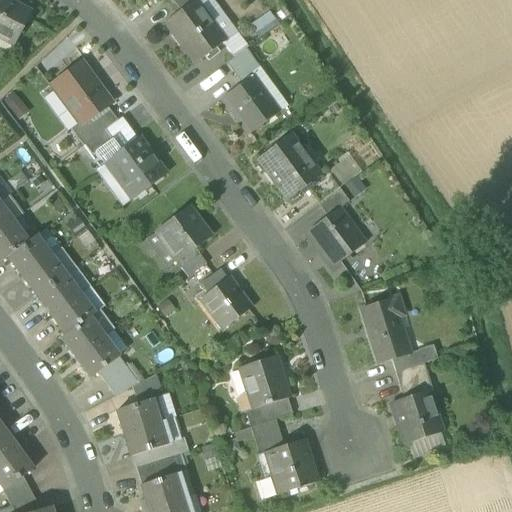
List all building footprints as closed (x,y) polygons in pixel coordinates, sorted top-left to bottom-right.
[(0,0),(0,37),(14,45),(29,15),(0,0)] [(196,0),(171,0),(179,11),(193,1),(193,2),(196,0)] [(196,0),(193,2),(223,43),(235,34),(209,0),(196,0)] [(164,22),(195,64),(221,45),(223,43),(193,2),(193,1),(179,11),(164,22)] [(268,13),(248,28),(257,41),(278,26),(268,13)] [(246,50),(235,34),(223,43),(221,45),(232,60),(246,50)] [(225,65),(238,82),(249,73),(258,67),(246,50),(232,60),(225,65)] [(79,125),(80,127),(106,108),(111,105),(81,65),(50,87),(54,93),(72,116),(75,114),(82,123),(79,125)] [(249,73),(251,76),(278,113),(287,106),(258,67),(249,73)] [(221,98),(248,135),(278,113),(251,76),(221,98)] [(72,116),(54,93),(43,101),(67,134),(70,132),(79,125),(72,116)] [(17,98),(5,106),(16,122),(28,114),(17,98)] [(82,148),(83,148),(104,132),(117,123),(106,108),(80,127),(79,125),(70,132),(82,148)] [(72,116),(79,125),(82,123),(75,114),(72,116)] [(117,123),(104,132),(120,153),(137,140),(122,119),(117,123)] [(105,164),(120,153),(104,132),(83,148),(99,170),(106,165),(105,164)] [(256,160),(286,201),(303,189),(319,177),(302,154),(307,150),(294,132),(256,160)] [(105,164),(106,165),(132,201),(164,177),(137,140),(120,153),(105,164)] [(348,157),(328,172),(340,188),(343,187),(355,178),(360,174),(348,157)] [(122,208),(132,201),(106,165),(99,170),(95,172),(122,208)] [(20,173),(7,183),(14,193),(28,183),(20,173)] [(303,189),(316,207),(337,191),(325,173),(319,177),(303,189)] [(366,192),(355,178),(343,187),(353,201),(366,192)] [(0,203),(9,197),(11,195),(0,180),(0,203)] [(348,204),(337,191),(316,207),(325,219),(337,210),(338,211),(348,204)] [(9,197),(0,203),(0,208),(12,224),(23,216),(9,197)] [(0,232),(12,224),(0,208),(0,232)] [(177,261),(177,262),(209,239),(187,209),(155,232),(156,234),(177,261)] [(307,232),(334,267),(363,246),(338,211),(337,210),(325,219),(307,232)] [(75,218),(63,227),(73,240),(85,231),(75,218)] [(0,263),(5,259),(26,244),(12,224),(0,232),(0,263)] [(44,231),(33,239),(48,259),(59,251),(44,231)] [(177,261),(156,234),(145,242),(165,270),(177,261)] [(5,259),(21,280),(48,259),(33,239),(26,244),(5,259)] [(59,251),(48,259),(63,278),(73,271),(74,269),(60,250),(59,251)] [(180,268),(188,279),(206,265),(198,254),(180,268)] [(21,280),(35,299),(63,278),(48,259),(21,280)] [(202,281),(209,290),(226,278),(219,268),(202,281)] [(73,271),(63,278),(78,297),(87,290),(73,271)] [(209,313),(221,329),(251,308),(249,306),(247,308),(238,296),(240,294),(228,277),(226,278),(209,290),(203,295),(214,310),(209,313)] [(49,318),(78,297),(63,278),(35,299),(49,318)] [(87,290),(78,297),(92,316),(97,313),(102,309),(87,290)] [(199,298),(209,313),(214,310),(203,295),(199,298)] [(88,320),(92,316),(78,297),(49,318),(64,337),(88,320)] [(360,311),(377,365),(390,361),(407,356),(407,355),(395,318),(400,316),(395,300),(360,311)] [(167,301),(156,309),(164,320),(175,312),(167,301)] [(92,316),(88,320),(102,339),(111,332),(97,313),(92,316)] [(74,360),(102,339),(88,320),(64,337),(60,341),(74,360)] [(111,332),(102,339),(116,358),(126,351),(111,332)] [(116,358),(102,339),(74,360),(89,379),(96,374),(116,358)] [(390,361),(395,374),(423,365),(437,361),(432,346),(417,351),(417,352),(407,355),(407,356),(390,361)] [(114,398),(131,389),(137,386),(116,358),(96,374),(114,398)] [(251,409),(251,411),(286,400),(288,399),(274,358),(238,370),(251,409)] [(432,392),(423,365),(395,374),(403,401),(427,393),(427,395),(432,393),(432,392)] [(154,377),(137,386),(131,389),(137,406),(150,402),(150,403),(162,399),(154,377)] [(404,447),(408,446),(435,437),(432,427),(437,425),(427,395),(427,393),(403,401),(390,405),(404,447)] [(162,399),(150,403),(157,425),(174,420),(175,419),(168,396),(162,399)] [(244,411),(250,430),(271,423),(291,416),(286,400),(251,411),(251,409),(244,411)] [(116,413),(123,436),(157,425),(150,403),(150,402),(137,406),(116,413)] [(174,420),(157,425),(163,445),(180,440),(174,420)] [(280,448),(271,423),(250,430),(258,455),(265,453),(280,448)] [(163,445),(157,425),(123,436),(131,458),(132,457),(164,447),(163,445)] [(440,435),(437,425),(432,427),(435,437),(440,436),(440,435)] [(0,433),(0,463),(16,451),(2,432),(0,433)] [(440,436),(435,437),(408,446),(412,461),(444,451),(440,436)] [(132,457),(136,469),(181,455),(188,453),(183,438),(180,440),(163,445),(164,447),(132,457)] [(265,453),(279,495),(315,483),(301,441),(280,448),(265,453)] [(203,461),(218,456),(214,444),(199,449),(203,461)] [(31,472),(16,451),(0,463),(0,487),(3,492),(22,479),(31,472)] [(261,501),(279,495),(265,453),(258,455),(255,456),(263,482),(256,484),(261,501)] [(186,473),(181,455),(136,469),(141,486),(160,480),(172,476),(173,478),(186,473)] [(218,456),(203,461),(207,474),(222,470),(218,456)] [(186,473),(173,478),(180,502),(194,498),(186,473)] [(183,511),(180,502),(173,478),(172,476),(160,480),(141,486),(140,486),(148,511),(183,511)] [(2,493),(11,509),(34,502),(22,479),(3,492),(2,493)] [(194,498),(180,502),(183,511),(199,511),(195,498),(194,498)] [(37,511),(34,502),(11,509),(11,511),(37,511)]
